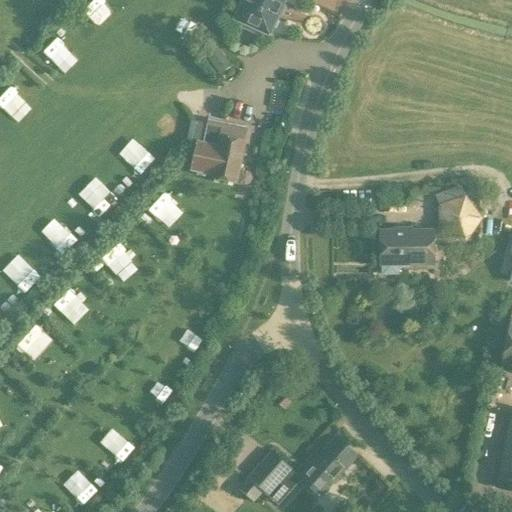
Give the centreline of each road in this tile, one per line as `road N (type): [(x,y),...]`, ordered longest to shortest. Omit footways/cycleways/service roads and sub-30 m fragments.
road 1 (unclassified): [(295,323),(289,251),(311,117),(372,0)]
road 2 (unclassified): [(141,511),(187,455),(238,363),(295,323)]
road 3 (unclassified): [(442,511),(332,385),(295,323)]
